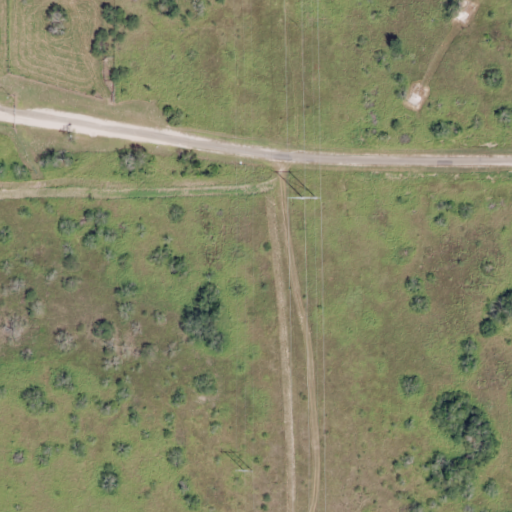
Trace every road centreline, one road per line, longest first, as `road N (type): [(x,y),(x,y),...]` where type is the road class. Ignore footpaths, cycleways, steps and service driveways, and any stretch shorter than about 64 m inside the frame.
road 1 (residential): [(0,103),(213,159),(511,156)]
road 2 (residential): [(511,157),(511,0)]
